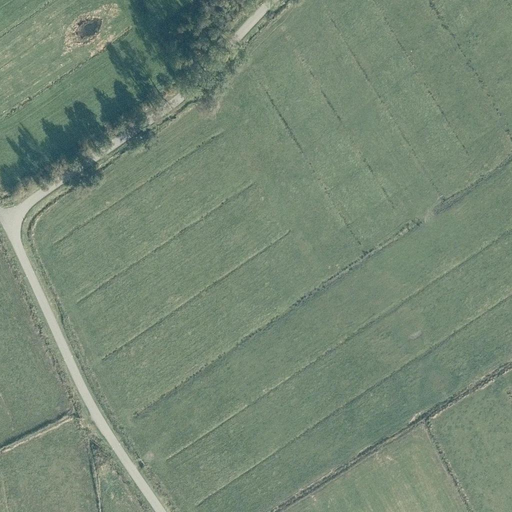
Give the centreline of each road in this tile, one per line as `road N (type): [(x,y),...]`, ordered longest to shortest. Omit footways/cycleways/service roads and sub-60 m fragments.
road 1 (unclassified): [(5,222),(169,109),(278,0)]
road 2 (unclassified): [(5,222),(96,414),(157,511)]
